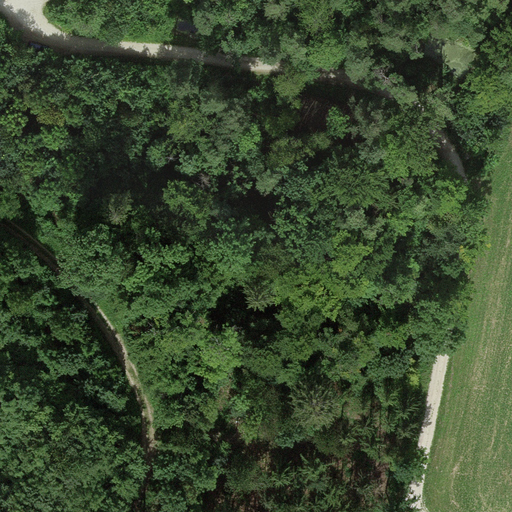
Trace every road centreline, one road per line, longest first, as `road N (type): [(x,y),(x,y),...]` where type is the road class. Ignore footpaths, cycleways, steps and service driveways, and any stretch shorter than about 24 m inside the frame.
road 1 (track): [(13,0),(32,32),(182,46),(262,69),(343,78),(396,92),(428,115),(460,175),(463,226),(439,373),(404,511)]
road 2 (track): [(129,511),(153,464),(156,428),(144,381),(87,288),(0,214)]
road 3 (track): [(153,464),(90,395),(0,354)]
